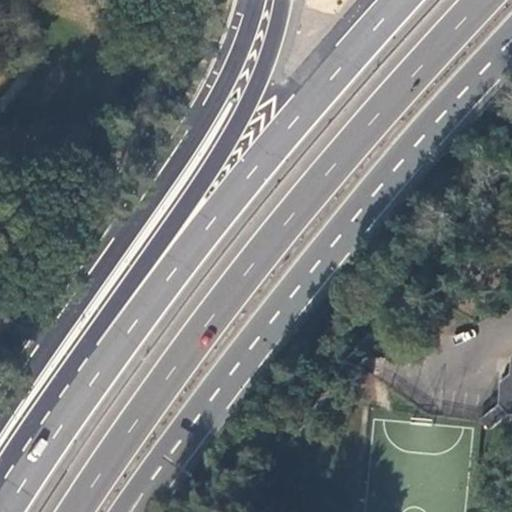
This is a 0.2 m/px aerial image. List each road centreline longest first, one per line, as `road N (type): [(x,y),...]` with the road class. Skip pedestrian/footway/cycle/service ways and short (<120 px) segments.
road 1 (trunk): [(77,511),(218,309),(483,0)]
road 2 (trunk): [(401,0),(256,163),(6,511)]
road 3 (trunk): [(282,0),(261,76),(225,142),(0,472)]
road 4 (trunk): [(170,455),(331,246),(511,41)]
road 5 (trunk): [(254,0),(226,84),(0,420)]
